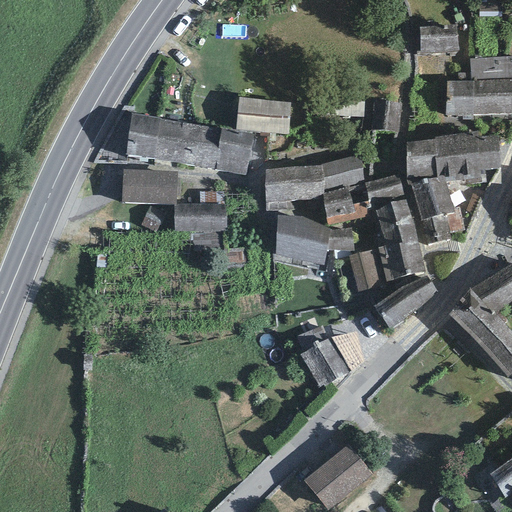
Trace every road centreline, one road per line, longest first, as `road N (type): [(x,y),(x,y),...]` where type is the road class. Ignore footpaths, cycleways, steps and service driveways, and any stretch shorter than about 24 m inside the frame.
road 1 (residential): [(511,164),(445,299),(226,511)]
road 2 (secondary): [(0,312),(88,114),(161,0)]
